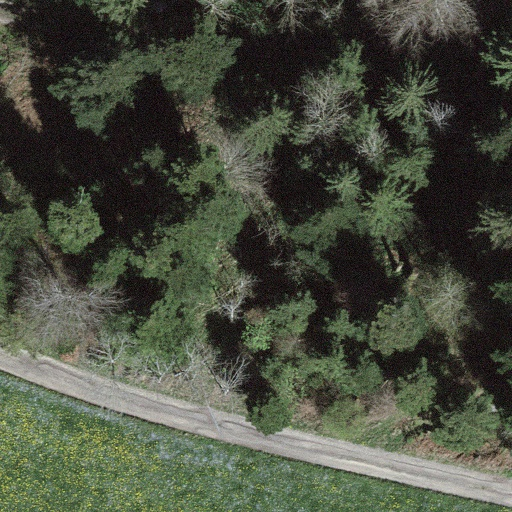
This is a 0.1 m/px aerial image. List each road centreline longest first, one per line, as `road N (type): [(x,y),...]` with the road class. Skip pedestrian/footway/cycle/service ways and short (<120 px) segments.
road 1 (track): [(511,502),(199,429),(0,357)]
road 2 (track): [(0,31),(293,49),(406,32),(465,0)]
